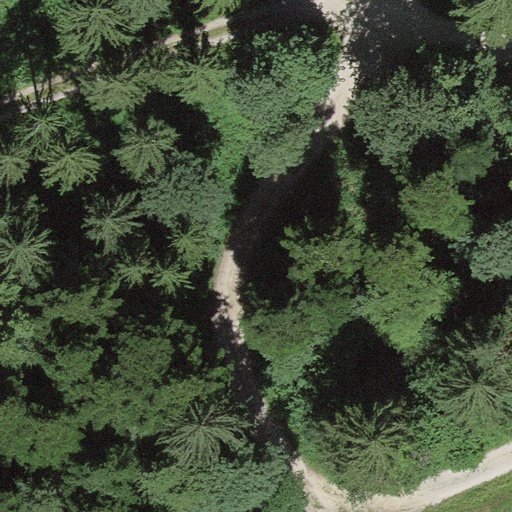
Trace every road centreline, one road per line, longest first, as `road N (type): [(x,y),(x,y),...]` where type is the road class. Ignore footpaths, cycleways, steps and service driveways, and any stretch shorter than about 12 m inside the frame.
road 1 (track): [(270,459),(236,360),(235,269),(330,132),(364,22)]
road 2 (track): [(0,106),(279,11),(364,22)]
road 3 (track): [(364,22),(511,52)]
road 4 (track): [(385,511),(511,455)]
